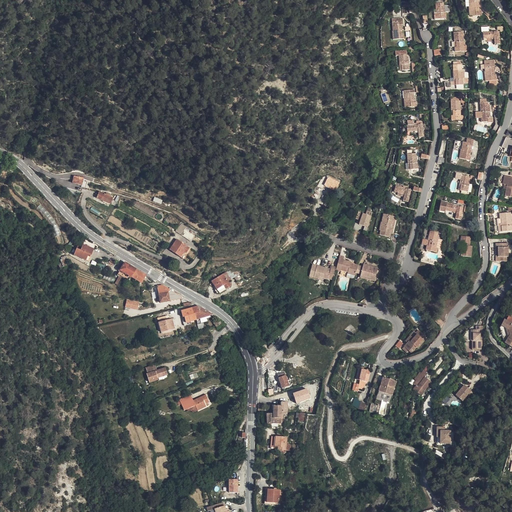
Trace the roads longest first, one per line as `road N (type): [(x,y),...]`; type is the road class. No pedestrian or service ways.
road 1 (tertiary): [(252,373),(226,318),(89,234),(0,154)]
road 2 (residential): [(428,41),(434,140),(410,252),(386,294)]
road 3 (unknown): [(410,252),(449,238),(462,178),(460,62),(451,21)]
road 4 (residential): [(511,94),(483,191),(485,269),(449,330)]
road 5 (residential): [(378,311),(321,307),(252,373)]
road 6 (residential): [(449,330),(418,359),(389,364),(383,357),(398,322),(378,311)]
road 7 (tertiary): [(249,511),(252,373)]
road 8 (unknown): [(125,256),(143,224),(205,260),(223,238)]
